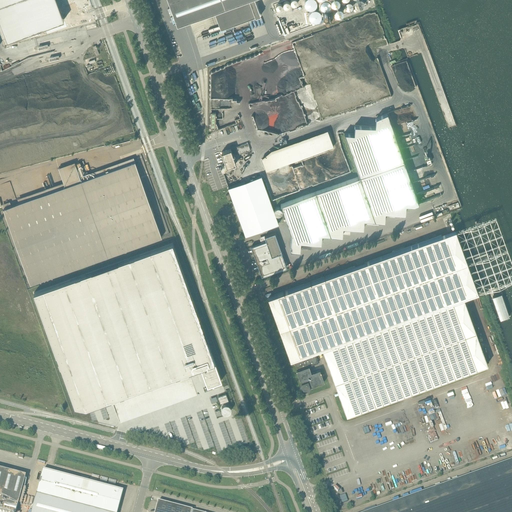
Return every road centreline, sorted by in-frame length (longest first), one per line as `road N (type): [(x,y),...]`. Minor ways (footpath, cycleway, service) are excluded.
road 1 (unclassified): [(292,458),(127,0)]
road 2 (unknown): [(398,96),(418,102),(447,199),(301,251),(272,227),(217,248)]
road 3 (unknown): [(0,177),(174,129)]
road 4 (unknown): [(348,511),(511,454)]
road 5 (unknown): [(410,398),(494,367),(474,294)]
road 6 (unknown): [(352,251),(410,398)]
road 7 (unknown): [(248,136),(277,139),(398,96)]
road 8 (unclassified): [(152,456),(0,415)]
road 9 (unclassified): [(292,458),(225,472),(152,456)]
road 10 (unknown): [(233,291),(352,251)]
